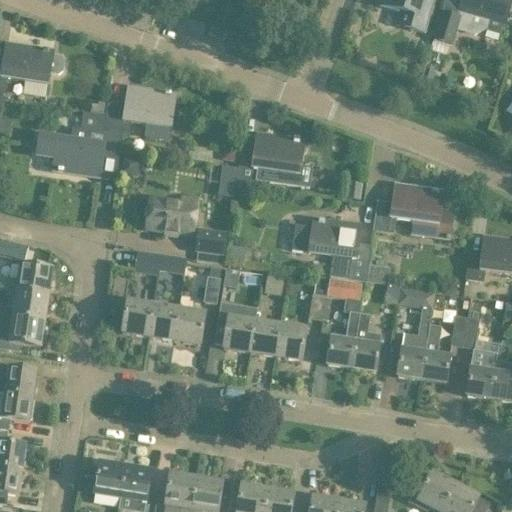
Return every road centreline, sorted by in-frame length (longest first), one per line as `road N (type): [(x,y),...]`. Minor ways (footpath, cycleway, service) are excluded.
road 1 (residential): [(70,427),(321,469),(368,448),(379,422)]
road 2 (residential): [(379,422),(78,368)]
road 3 (residential): [(303,101),(27,0)]
road 4 (residential): [(511,184),(431,145),(303,101)]
road 5 (residential): [(78,368),(92,277),(82,247),(0,226)]
road 6 (residential): [(511,446),(379,422)]
